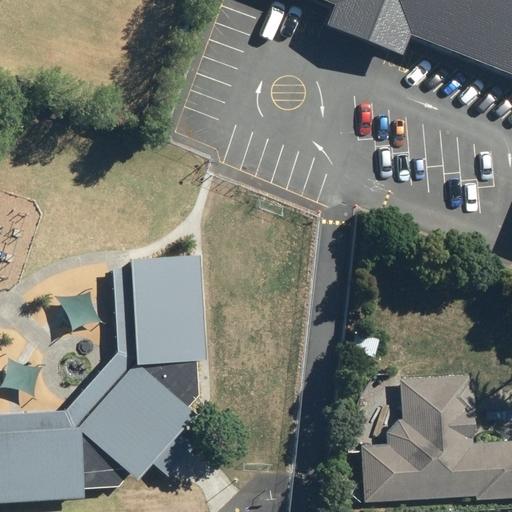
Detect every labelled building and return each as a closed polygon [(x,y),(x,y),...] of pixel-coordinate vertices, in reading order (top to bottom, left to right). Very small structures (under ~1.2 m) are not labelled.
[(511,0),(329,0),(502,70),(511,73),(511,0)] [(195,247),(124,251),(129,351),(200,347),(195,247)] [(144,361),(83,417),(134,474),(196,417),(144,361)] [(475,373),(402,374),(403,417),(398,417),(388,430),(388,441),(364,441),(364,497),(511,494),(511,439),(476,440),(475,373)] [(73,428),(0,432),(0,497),(76,493),(73,428)]
